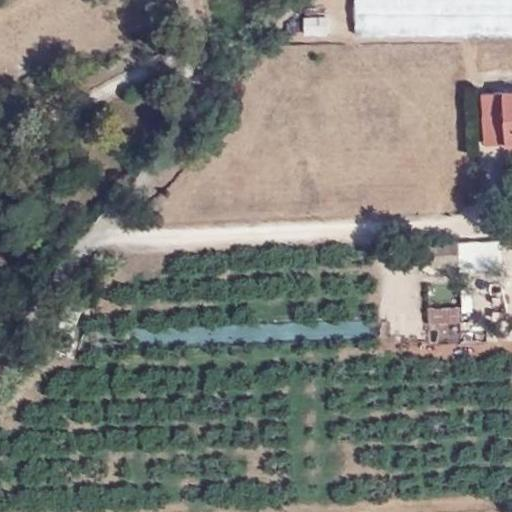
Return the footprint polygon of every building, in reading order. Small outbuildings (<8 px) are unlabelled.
[(459,31),(511,30),(511,0),(359,0),(359,31),(459,31)] [(329,34),(328,13),(304,13),(305,34),(329,34)] [(511,89),(484,91),(485,142),(511,140),(511,89)] [(433,262),(460,261),(460,240),(432,241),(433,262)] [(467,259),(504,257),(504,244),(467,244),(467,259)]
